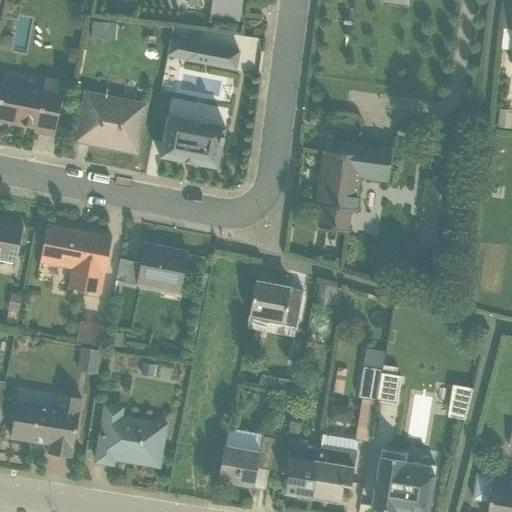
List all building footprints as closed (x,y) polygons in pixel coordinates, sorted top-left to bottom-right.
[(204,0),(202,17),(235,22),(238,0),(204,0)] [(511,5),(504,5),(499,62),(511,63),(511,5)] [(102,35),(102,18),(79,17),(79,34),(102,35)] [(0,126),(45,136),(56,89),(0,76),(0,126)] [(69,141),(131,154),(142,103),(79,90),(69,141)] [(188,167),(217,172),(229,106),(164,94),(154,148),(191,154),(188,167)] [(377,178),(382,142),(319,135),(308,228),(348,233),(355,176),(377,178)] [(432,240),(435,178),(411,176),(408,239),(432,240)] [(0,215),(0,259),(11,262),(19,219),(0,215)] [(94,294),(106,234),(40,221),(32,261),(69,269),(66,288),(94,294)] [(125,284),(173,293),(181,250),(133,241),(125,284)] [(31,263),(29,276),(47,279),(50,266),(31,263)] [(236,317),(278,325),(285,288),(243,280),(236,317)] [(121,333),(108,330),(106,344),(119,346),(121,333)] [(100,350),(80,347),(77,369),(96,372),(100,350)] [(367,352),(359,394),(376,398),(383,363),(384,355),(367,352)] [(154,365),(142,363),(141,373),(152,375),(154,365)] [(397,366),(383,363),(376,398),(396,402),(402,374),(396,373),(397,366)] [(453,382),(448,415),(464,419),(472,386),(453,382)] [(39,454),(66,458),(75,396),(51,393),(49,405),(9,399),(3,438),(41,443),(39,454)] [(123,405),(102,402),(92,461),(114,465),(115,459),(159,467),(167,421),(122,414),(123,405)] [(351,407),(331,404),(329,419),(349,422),(351,407)] [(494,446),(511,449),(511,428),(498,426),(494,446)] [(218,478),(252,485),(259,449),(225,443),(218,478)] [(370,507),(397,511),(426,511),(435,466),(405,460),(406,453),(380,448),(370,507)] [(301,499),(309,462),(277,456),(270,493),(301,499)] [(301,499),(341,507),(348,469),(309,462),(301,499)] [(478,511),(511,511),(511,483),(485,478),(478,511)]
